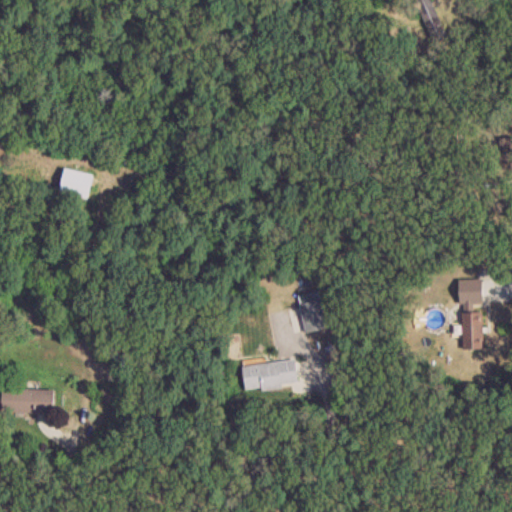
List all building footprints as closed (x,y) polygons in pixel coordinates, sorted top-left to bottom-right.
[(449,38),(431,0),(420,0),(415,2),(434,44),(449,38)] [(62,178),(87,192),(94,179),(69,166),(62,178)] [(484,304),(484,280),(462,280),(463,350),(484,349),(483,313),(472,313),(472,305),(484,304)] [(322,299),(314,300),(313,293),(299,295),(301,308),(290,310),(294,334),(327,328),(322,299)] [(246,392),(300,386),(297,361),(244,366),(246,392)] [(55,390),(4,388),(4,412),(54,413),(55,390)]
